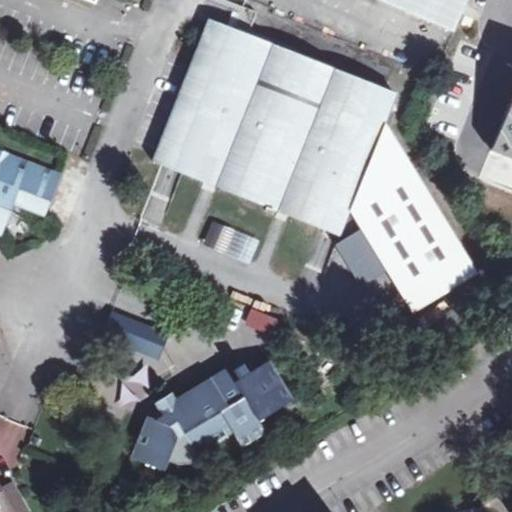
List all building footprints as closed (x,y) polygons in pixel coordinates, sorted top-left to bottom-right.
[(472,0),(388,0),(461,29),(472,0)] [(155,161),(339,234),(349,208),(411,312),(475,274),(383,123),(394,96),(210,22),(155,161)] [(511,96),(478,179),(511,192),(511,96)] [(0,229),(11,202),(43,214),(58,177),(0,154),(0,229)] [(201,244),(246,263),(256,239),(211,220),(201,244)] [(211,295),(197,290),(188,313),(202,319),(211,295)] [(243,325),(270,333),(274,316),(247,309),(243,325)] [(171,334),(115,311),(105,337),(161,360),(171,334)] [(162,422),(149,417),(133,457),(163,470),(168,459),(183,465),(198,458),(195,453),(232,432),(241,447),(264,433),(257,422),(291,402),(267,361),(247,373),(242,364),(233,370),(238,378),(234,381),(227,369),(175,399),(170,392),(155,400),(161,410),(165,416),(162,422)] [(165,416),(161,410),(149,417),(162,422),(165,416)] [(27,511),(28,511),(19,495),(8,500),(3,490),(0,485),(0,511),(27,511)] [(14,485),(3,490),(8,500),(19,495),(14,485)]
